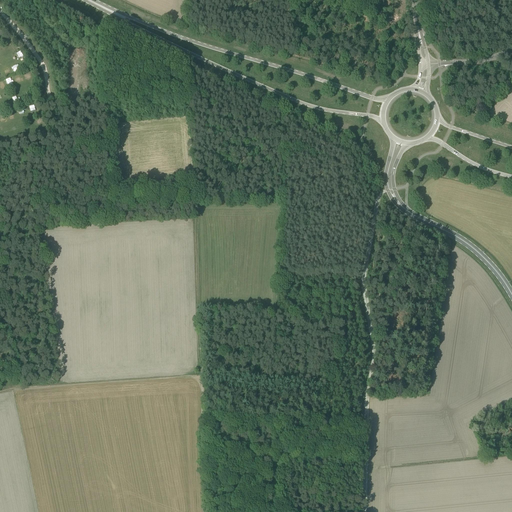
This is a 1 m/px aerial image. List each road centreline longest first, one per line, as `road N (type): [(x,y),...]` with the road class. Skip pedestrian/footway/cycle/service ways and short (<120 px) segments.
road 1 (primary): [(104,8),(304,104),(384,122)]
road 2 (primary): [(389,99),(104,8)]
road 3 (secondary): [(511,295),(471,247),(405,209)]
